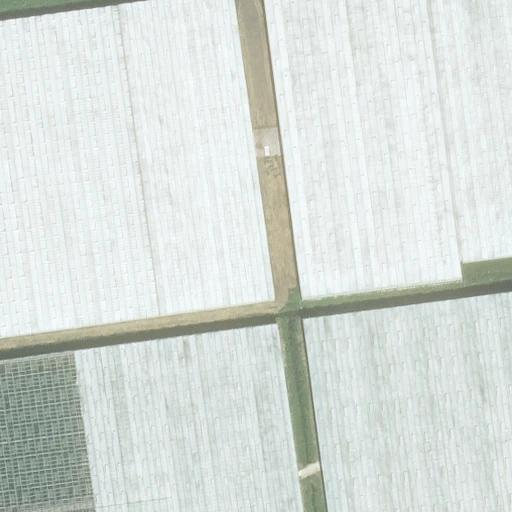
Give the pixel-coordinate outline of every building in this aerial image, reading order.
[(0,339),(273,302),(232,0),(177,0),(0,24),(0,339)] [(511,0),(262,0),(300,302),(460,282),(458,264),(461,263),(461,265),(511,258),(511,0)] [(511,511),(511,295),(304,323),(329,511),(511,511)] [(0,511),(89,511),(299,484),(278,327),(0,364),(0,511)] [(302,511),(299,484),(89,511),(302,511)]
